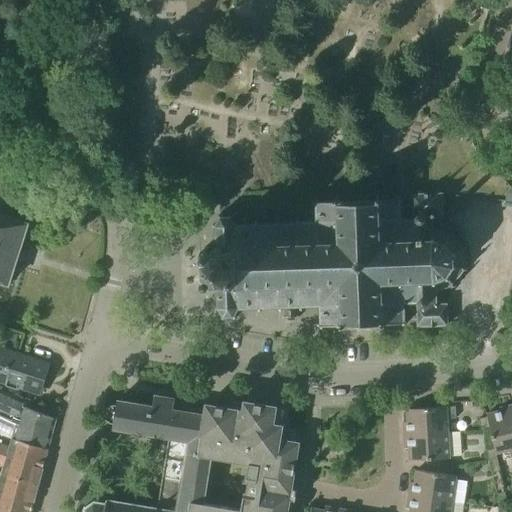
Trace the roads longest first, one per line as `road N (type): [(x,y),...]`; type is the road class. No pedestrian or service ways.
road 1 (unclassified): [(92,338),(115,244),(114,211),(75,0)]
road 2 (residential): [(92,338),(314,376),(390,375)]
road 3 (unclassified): [(47,511),(92,338)]
road 4 (residential): [(511,155),(492,134),(478,89),(480,23),(489,0)]
road 5 (residential): [(393,501),(390,375)]
road 6 (residential): [(390,375),(511,369)]
